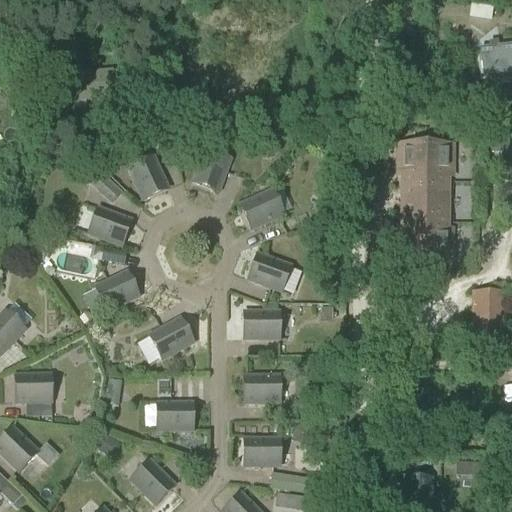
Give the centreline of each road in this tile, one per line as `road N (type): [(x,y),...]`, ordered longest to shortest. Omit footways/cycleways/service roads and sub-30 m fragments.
road 1 (track): [(356,511),(358,76),(366,0)]
road 2 (residential): [(209,302),(176,306),(148,290),(135,260),(143,228),(184,204),(217,214),(236,243)]
road 3 (residential): [(209,302),(216,481),(184,511)]
